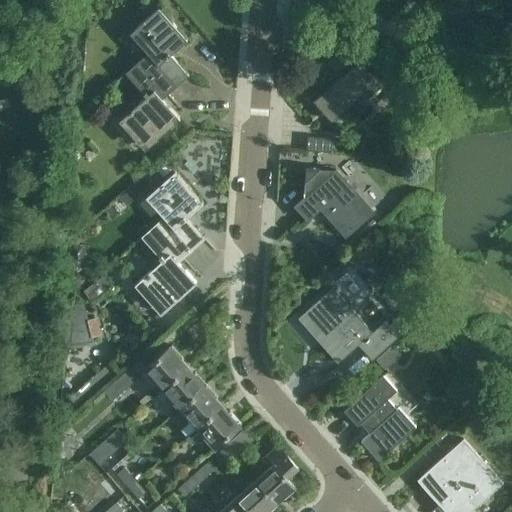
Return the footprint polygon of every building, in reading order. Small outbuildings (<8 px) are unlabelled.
[(178,85),(189,75),(172,55),(188,40),(159,8),(130,33),(148,53),(149,52),(178,85)] [(149,52),(148,53),(125,72),(147,96),(123,117),(149,146),(180,118),(162,98),(178,85),(149,52)] [(314,99),(332,121),(333,120),(332,119),(361,95),(366,101),(367,101),(366,99),(381,86),(375,80),(375,79),(372,75),(371,75),(358,60),(357,61),(358,62),(316,99),(315,99),(314,99)] [(9,99),(0,100),(0,111),(11,109),(9,99)] [(332,138),(307,137),(307,151),(331,153),(332,138)] [(356,192),(336,169),(334,171),(305,168),(304,197),(295,205),(308,219),(323,206),(329,212),(326,214),(345,236),(358,225),(359,226),(361,224),(353,214),(358,210),(359,211),(360,210),(349,197),(354,193),(355,193),(356,192)] [(194,249),(205,239),(187,218),(203,203),(175,171),(147,197),(164,217),(165,216),(194,249)] [(165,216),(164,217),(141,237),(135,243),(141,250),(148,244),(163,260),(139,281),(165,310),(196,283),(179,263),(194,249),(165,216)] [(333,287),(298,318),(299,319),(337,362),(338,363),(358,344),(372,360),(409,326),(400,316),(389,326),(384,321),(372,332),(333,287)] [(163,389),(189,366),(171,346),(145,369),(163,389)] [(163,389),(180,408),(206,385),(189,366),(163,389)] [(112,401),(138,378),(129,368),(104,391),(112,401)] [(383,375),(344,409),(358,425),(364,420),(372,430),(361,440),(379,459),(416,427),(398,407),(396,409),(387,398),(396,390),(383,375)] [(180,408),(197,428),(223,404),(206,385),(180,408)] [(223,404),(197,428),(215,448),(241,424),(223,404)] [(232,454),(234,457),(253,440),(252,439),(266,426),(257,417),(225,446),(232,454)] [(417,480),(441,506),(445,511),(469,511),(486,498),(503,483),(463,438),(417,480)] [(111,453),(102,442),(94,449),(103,460),(111,453)] [(255,481),(275,504),(295,487),(287,479),(299,468),(278,444),(265,456),(273,465),(255,481)] [(232,454),(225,446),(214,456),(221,464),(232,454)] [(124,467),(116,474),(129,488),(137,481),(124,467)] [(189,478),(196,486),(204,479),(197,471),(189,478)] [(196,486),(189,478),(177,489),(184,497),(196,486)] [(138,499),(146,492),(137,481),(129,488),(138,499)] [(255,481),(236,497),(249,511),(266,511),(275,504),(255,481)] [(249,511),(236,497),(219,511),(249,511)] [(106,511),(120,511),(123,510),(116,502),(106,511)]
